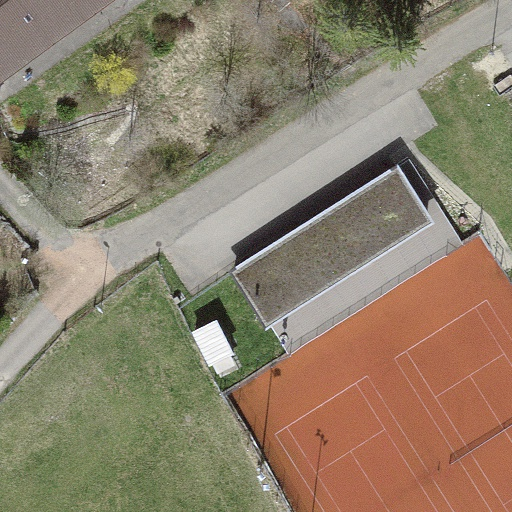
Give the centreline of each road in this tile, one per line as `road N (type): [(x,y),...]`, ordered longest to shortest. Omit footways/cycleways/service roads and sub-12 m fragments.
road 1 (residential): [(511,10),(88,268)]
road 2 (track): [(0,169),(88,268)]
road 3 (track): [(0,367),(88,268)]
